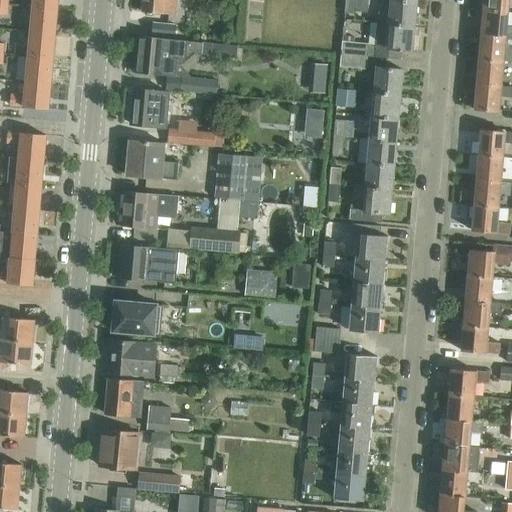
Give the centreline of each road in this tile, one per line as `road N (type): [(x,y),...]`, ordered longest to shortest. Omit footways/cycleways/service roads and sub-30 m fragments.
road 1 (tertiary): [(57,511),(104,0)]
road 2 (residential): [(404,511),(445,0)]
